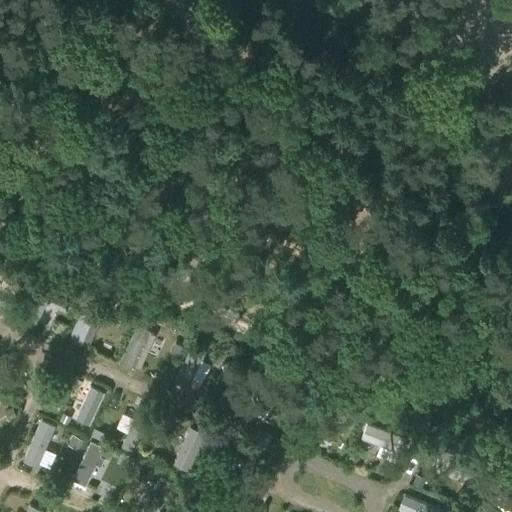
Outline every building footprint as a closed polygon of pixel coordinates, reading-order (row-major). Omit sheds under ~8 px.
[(20,271),(17,281),(25,284),(29,274),(20,271)] [(39,280),(20,319),(34,326),(54,287),(39,280)] [(86,297),(69,338),(82,343),(99,303),(86,297)] [(137,323),(120,361),(134,368),(152,330),(137,323)] [(192,346),(174,380),(187,386),(204,353),(192,346)] [(255,381),(247,397),(286,417),(294,401),(255,381)] [(91,384),(75,417),(88,423),(103,390),(91,384)] [(317,403),(299,446),(314,452),(332,410),(317,403)] [(140,406),(122,446),(136,452),(154,412),(140,406)] [(64,412),(61,419),(68,422),(71,415),(64,412)] [(42,419),(24,458),(37,464),(54,425),(42,419)] [(368,422),(362,437),(399,452),(405,437),(368,422)] [(190,426),(174,463),(188,470),(205,433),(190,426)] [(74,433),(68,443),(80,449),(84,439),(74,433)] [(91,441),(73,477),(86,483),(103,447),(91,441)] [(153,452),(149,460),(158,464),(161,456),(153,452)] [(161,475),(142,511),(158,511),(174,481),(161,475)] [(511,511),(511,500),(500,491),(493,500),(508,511),(511,511)] [(405,494),(399,508),(409,511),(438,511),(440,508),(405,494)] [(223,511),(194,500),(189,511),(223,511)]
